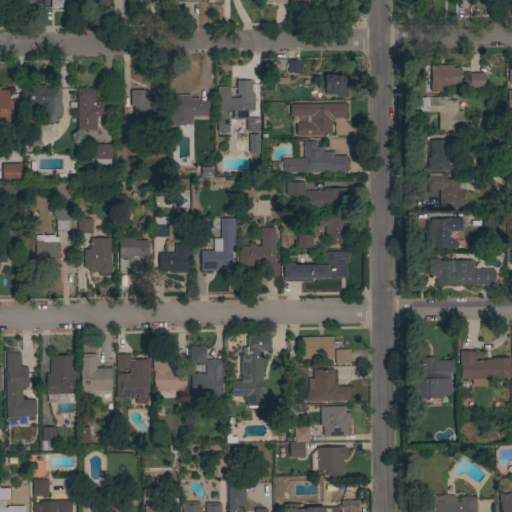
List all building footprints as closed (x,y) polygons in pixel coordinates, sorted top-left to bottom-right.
[(34,0),(34,9),(18,9),(18,0),(34,0)] [(50,0),(62,0),(62,8),(50,8),(50,0)] [(305,3),(305,16),(292,16),(292,3),(305,3)] [(299,60),(299,72),(287,73),(286,60),(299,60)] [(483,73),(484,88),(451,89),(451,86),(441,87),(441,92),(429,93),(429,84),(430,84),(430,66),(448,65),(448,63),(452,63),(453,68),(459,68),(459,81),(462,81),(462,72),(469,72),(469,73),(483,73)] [(346,74),(347,94),(324,95),(324,86),(316,87),(315,76),(346,74)] [(60,118),(57,121),(53,122),(52,123),(42,123),(42,111),(27,111),(27,85),(44,85),(44,88),(52,88),(52,85),(60,85),(60,118)] [(253,95),(253,110),(246,110),(246,112),(248,112),(248,115),(246,115),(246,118),(259,118),(259,132),(245,132),(245,119),(242,119),(242,133),(229,133),(229,135),(218,135),(218,133),(216,133),(216,87),(229,87),(229,98),(239,98),(239,95),(253,95)] [(77,88),(94,88),(94,102),(106,101),(106,110),(102,112),(102,130),(77,130),(77,88)] [(0,128),(0,90),(7,90),(7,101),(11,101),(12,110),(7,110),(8,128),(0,128)] [(130,90),(143,90),(143,97),(163,97),(163,120),(134,121),(134,137),(123,137),(122,117),(134,117),(134,106),(130,106),(130,90)] [(191,126),(179,126),(179,119),(169,119),(169,95),(190,96),(190,99),(198,99),(198,101),(212,102),(212,117),(191,116),(191,126)] [(437,112),(424,112),(424,111),(419,111),(419,109),(414,109),(414,97),(449,97),(449,100),(456,100),(457,111),(462,111),(462,120),(474,120),(474,130),(437,130),(437,112)] [(346,103),(346,118),(332,118),(332,120),(331,120),(331,135),(295,136),(295,123),(310,123),(310,116),(289,116),(289,104),(346,103)] [(40,146),(39,146),(39,149),(33,149),(33,146),(25,146),(25,124),(39,124),(40,146)] [(258,154),(248,154),(248,134),(258,134),(258,154)] [(466,134),(479,134),(480,148),(466,148),(466,134)] [(451,140),(451,170),(427,171),(426,157),(430,157),(429,140),(451,140)] [(303,159),(303,142),(315,141),(316,148),(321,147),(321,152),(332,152),(332,156),(347,156),(347,171),(281,173),(281,159),(303,159)] [(111,144),(111,159),(110,159),(110,165),(91,165),(91,144),(111,144)] [(20,164),(20,181),(1,181),(1,164),(20,164)] [(462,209),(439,209),(438,190),(427,190),(427,176),(427,174),(440,174),(440,176),(447,176),(447,180),(462,179),(462,209)] [(304,196),(286,196),(285,182),(304,182),(304,196)] [(323,191),(323,189),(347,188),(347,209),(323,210),(323,208),(305,208),(304,191),(323,191)] [(56,220),(55,220),(55,218),(52,218),(52,208),(66,208),(66,215),(68,215),(68,233),(65,236),(65,245),(59,245),(59,264),(50,264),(50,265),(42,265),(42,260),(35,260),(35,235),(54,235),(54,237),(57,237),(56,233),(56,220)] [(482,214),(496,214),(496,227),(482,227),(482,214)] [(317,227),(317,215),(345,215),(345,243),(324,244),(324,227),(317,227)] [(167,237),(153,237),(154,217),(167,217),(167,237)] [(219,219),(234,218),(234,246),(230,246),(231,269),(216,269),(216,271),(200,271),(200,251),(212,251),(212,239),(220,238),(219,219)] [(461,218),(461,230),(448,231),(448,239),(453,239),(453,249),(427,249),(427,225),(430,225),(430,219),(461,218)] [(77,233),(77,219),(92,219),(92,233),(77,233)] [(274,263),(278,263),(278,277),(266,277),(266,266),(251,266),(251,268),(238,268),(238,247),(260,247),(260,228),(274,228),(274,263)] [(109,274),(98,274),(98,272),(88,272),(88,269),(83,269),(83,249),(90,249),(90,239),(98,239),(98,234),(103,234),(103,238),(110,238),(109,274)] [(311,249),(297,249),(296,235),(311,235),(311,249)] [(151,273),(138,273),(138,271),(119,271),(118,238),(134,238),(134,241),(148,241),(148,259),(151,259),(151,273)] [(188,245),(188,273),(168,273),(168,271),(158,271),(158,253),(167,253),(167,245),(188,245)] [(345,278),(311,279),(311,282),(284,282),(283,264),(293,264),(294,266),(320,265),(320,253),(348,252),(348,262),(345,262),(345,278)] [(436,284),(435,275),(428,275),(428,259),(439,259),(439,260),(471,260),(471,269),(494,269),(494,284),(436,284)] [(230,396),(230,381),(241,381),(241,375),(239,375),(239,361),(242,361),(242,355),(246,355),(247,336),(270,336),(270,351),(262,351),(261,380),(265,381),(264,391),(266,391),(265,406),(246,406),(246,397),(230,396)] [(333,359),(301,360),(300,338),(332,336),(333,359)] [(205,360),(221,360),(222,379),(221,379),(221,397),(190,397),(190,374),(205,374),(205,363),(190,363),(189,347),(205,346),(205,360)] [(349,364),(334,364),(334,349),(349,349),(349,364)] [(509,378),(486,379),(486,386),(471,386),(471,379),(460,379),(460,361),(459,361),(459,351),(473,351),(474,361),(484,361),(484,359),(491,359),(491,358),(509,358),(509,378)] [(111,368),(111,391),(80,391),(80,370),(79,370),(78,354),(95,354),(95,368),(111,368)] [(148,398),(116,398),(116,374),(129,374),(129,369),(115,369),(115,355),(129,355),(129,360),(148,360),(148,398)] [(47,402),(47,396),(45,397),(45,374),(49,374),(49,357),(73,356),(74,394),(72,394),(72,402),(47,402)] [(168,357),(168,369),(184,369),(184,391),(153,392),(153,371),(152,371),(152,357),(168,357)] [(450,394),(441,394),(442,398),(412,400),(411,380),(420,379),(418,358),(433,357),(433,361),(452,360),(453,373),(449,373),(450,394)] [(5,371),(4,371),(4,368),(17,368),(17,367),(27,367),(27,387),(21,388),(21,400),(35,400),(35,415),(33,415),(33,417),(27,417),(27,415),(22,415),(23,421),(22,422),(21,424),(18,425),(7,426),(6,420),(5,371)] [(305,402),(304,391),(308,391),(307,379),(313,379),(312,370),(333,369),(333,384),(336,384),(336,387),(349,386),(349,401),(305,402)] [(344,407),(345,413),(349,413),(349,429),(347,429),(347,436),(323,437),(322,426),(319,426),(319,407),(344,407)] [(231,437),(236,437),(236,443),(225,443),(225,418),(231,418),(231,437)] [(89,443),(79,444),(79,427),(89,427),(89,443)] [(308,442),(303,442),(304,457),(289,457),(289,443),(294,442),(293,428),(308,427),(308,442)] [(55,450),(40,450),(40,441),(41,441),(41,428),(55,428),(55,450)] [(316,448),(345,447),(345,459),(342,459),(343,476),(326,476),(326,470),(310,470),(310,455),(316,449),(316,448)] [(47,496),(32,496),(31,480),(47,480),(47,496)] [(266,511),(227,511),(227,483),(244,483),(244,504),(237,504),(237,508),(240,508),(240,511),(244,511),(254,511),(254,509),(266,509),(266,511)] [(0,511),(0,488),(10,488),(10,500),(4,500),(4,508),(6,508),(6,506),(24,506),(24,511),(0,511)] [(511,511),(500,511),(500,504),(498,504),(498,494),(508,494),(508,493),(511,493),(511,511)] [(475,511),(420,511),(420,494),(434,494),(434,496),(454,496),(454,502),(459,502),(459,497),(475,497),(475,511)] [(70,511),(33,511),(33,504),(41,504),(41,510),(53,509),(53,501),(70,500),(70,511)] [(281,511),(281,508),(282,508),(282,504),(299,504),(299,509),(305,509),(305,507),(324,507),(324,508),(337,507),(337,506),(340,505),(340,501),(357,500),(357,511),(340,511),(340,510),(338,510),(338,511),(281,511)] [(220,511),(182,511),(182,502),(199,502),(199,511),(205,511),(205,503),(220,503),(220,511)]
